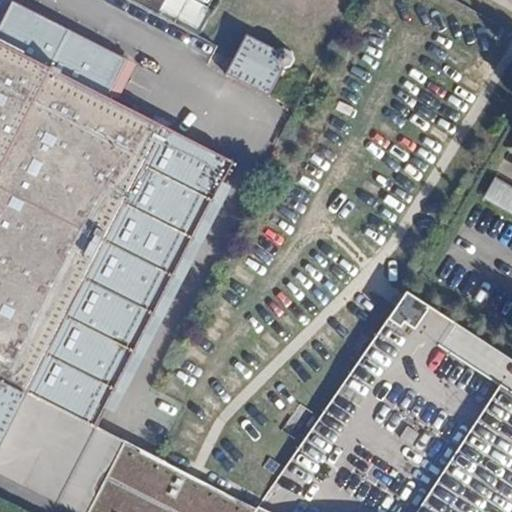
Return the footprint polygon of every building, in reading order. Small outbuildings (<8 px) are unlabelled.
[(104,96),(123,58),(9,0),(0,17),(0,473),(74,511),(88,511),(125,442),(94,426),(230,161),(104,96)] [(196,0),(214,9),(218,0),(196,0)] [(241,32),(220,72),(264,94),(277,67),(285,65),(289,57),(287,49),(279,45),(271,48),(241,32)] [(511,185),(496,178),(485,201),(511,213),(511,185)] [(511,511),(511,361),(403,290),(257,511),(256,511),(158,459),(125,442),(88,511),(511,511)]
